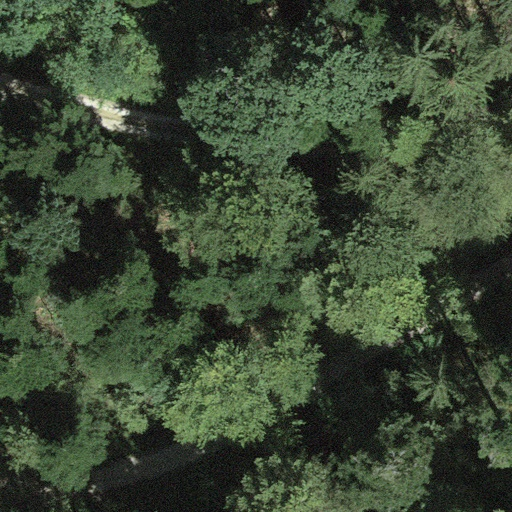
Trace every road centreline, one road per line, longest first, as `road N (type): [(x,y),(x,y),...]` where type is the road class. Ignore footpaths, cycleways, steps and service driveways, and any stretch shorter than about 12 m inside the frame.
road 1 (track): [(0,485),(83,479),(194,448),(511,260)]
road 2 (track): [(511,116),(407,141),(280,145),(164,132),(0,90)]
